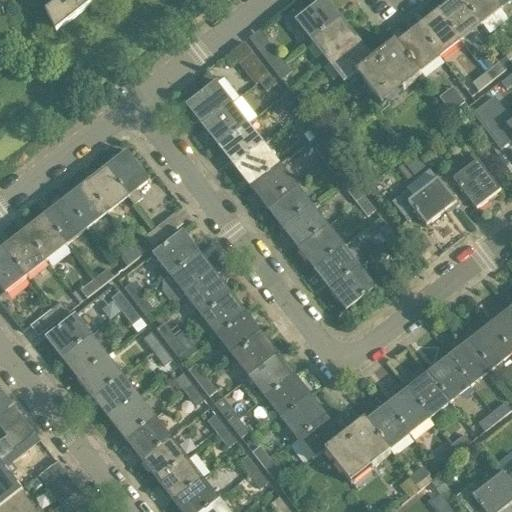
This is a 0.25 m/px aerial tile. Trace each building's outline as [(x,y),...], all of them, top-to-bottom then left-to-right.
[(60,0),(45,12),(55,32),(56,33),(97,0),(60,0)] [(311,43),(342,19),(326,0),(322,0),(295,22),(311,43)] [(461,42),(482,26),(461,0),(452,0),(437,12),(461,42)] [(461,0),(482,26),(502,10),(494,0),(461,0)] [(511,0),(494,0),(502,10),(511,1),(511,0)] [(440,58),(461,42),(437,12),(417,28),(440,58)] [(357,39),(342,19),(311,43),(327,64),(357,39)] [(420,75),(440,58),(417,28),(396,44),(419,75),(420,75)] [(357,39),(327,64),(343,84),(356,75),(374,60),(357,39)] [(258,51),(274,72),(284,64),(268,43),(258,51)] [(374,60),(356,75),(382,108),(422,77),(420,75),(419,75),(396,44),(395,43),(374,60)] [(243,63),(259,84),(270,76),(253,54),(243,63)] [(496,65),(488,55),(479,62),(487,73),(496,65)] [(485,74),(492,82),(505,72),(499,63),(496,65),(487,73),(485,74)] [(292,74),(284,64),(274,72),(281,82),(292,74)] [(478,93),(492,82),(485,74),(472,85),(478,93)] [(208,90),(215,84),(209,75),(201,81),(208,90)] [(277,85),(270,76),(259,84),(266,93),(277,85)] [(202,129),(233,105),(216,83),(215,84),(208,90),(185,107),(202,129)] [(306,114),(306,113),(315,107),(304,93),(296,100),(306,114)] [(444,106),(451,114),(465,104),(458,95),(444,106)] [(293,124),(302,117),(291,103),(283,110),(293,124)] [(202,129),(217,148),(248,124),(233,105),(202,129)] [(511,121),(506,114),(491,126),(507,147),(511,142),(511,121)] [(312,130),(302,117),(293,124),(304,136),(312,130)] [(264,145),(248,124),(217,148),(233,169),(264,145)] [(325,164),(333,157),(323,144),(315,151),(325,164)] [(233,169),(250,190),(281,166),(264,145),(233,169)] [(130,198),(129,199),(134,206),(143,200),(138,193),(150,183),(127,153),(106,168),(130,198)] [(343,171),(333,157),(325,164),(336,178),(343,171)] [(419,158),(416,160),(407,168),(414,177),(426,167),(419,158)] [(438,180),(459,207),(468,200),(477,211),(500,192),(477,162),(459,176),(453,169),(438,180)] [(296,186),(281,166),(250,190),(266,210),(296,186)] [(109,215),(129,199),(130,198),(106,168),(85,185),(109,215)] [(447,216),(459,207),(438,180),(438,181),(438,180),(414,199),(407,191),(392,203),(408,224),(417,216),(426,228),(445,213),(447,216)] [(85,185),(65,201),(88,231),(109,215),(85,185)] [(357,206),(366,199),(355,185),(347,191),(357,206)] [(266,210),(282,231),(312,207),(296,186),(266,210)] [(375,212),(366,199),(357,206),(367,218),(375,212)] [(68,247),(88,231),(65,201),(44,217),(68,247)] [(329,228),(312,207),(282,231),(299,252),(329,228)] [(155,230),(163,240),(183,225),(175,214),(155,230)] [(48,262),(68,247),(44,217),(24,232),(48,262)] [(389,246),(397,240),(386,226),(378,233),(389,246)] [(299,252),(314,272),(344,248),(329,228),(299,252)] [(144,239),(152,249),(163,240),(155,230),(144,239)] [(27,279),(48,262),(24,232),(3,249),(27,279)] [(169,277),(200,252),(184,232),(153,256),(169,277)] [(407,253),(397,240),(389,246),(399,260),(407,253)] [(361,269),(344,248),(314,272),(330,293),(361,269)] [(0,288),(6,295),(27,279),(3,249),(0,250),(0,288)] [(121,260),(127,268),(141,257),(135,249),(121,260)] [(216,273),(200,252),(169,277),(184,297),(216,273)] [(361,269),(330,293),(346,313),(376,289),(361,269)] [(94,281),(101,289),(114,279),(108,270),(94,281)] [(201,318),(232,294),(216,273),(184,297),(201,318)] [(81,291),(87,299),(101,289),(94,281),(81,291)] [(134,303),(143,297),(133,283),(124,290),(134,303)] [(122,313),(130,306),(120,293),(111,300),(122,313)] [(248,315),(232,294),(201,318),(217,339),(248,315)] [(154,310),(143,297),(134,303),(145,317),(154,310)] [(60,321),(69,313),(61,303),(52,310),(60,321)] [(141,320),(130,306),(122,313),(132,327),(141,320)] [(60,321),(52,310),(30,327),(38,338),(60,321)] [(511,356),(511,313),(510,310),(489,327),(511,356)] [(232,359),(263,335),(248,315),(217,339),(232,359)] [(76,316),(45,339),(61,360),(92,336),(76,316)] [(166,344),(175,338),(165,325),(156,331),(166,344)] [(492,373),(511,357),(511,356),(489,327),(468,343),(492,373)] [(162,348),(152,335),(143,341),(154,354),(162,348)] [(279,355),(263,335),(232,359),(248,379),(279,355)] [(108,357),(92,336),(61,360),(77,381),(108,357)] [(185,352),(175,338),(166,344),(177,358),(185,352)] [(471,389),(492,373),(468,343),(447,359),(471,389)] [(162,348),(154,354),(164,368),(173,361),(162,348)] [(264,400),(295,376),(279,355),(248,379),(264,400)] [(108,357),(77,381),(93,401),(124,378),(108,357)] [(451,405),(471,389),(447,359),(427,375),(451,405)] [(198,385),(207,379),(196,366),(188,372),(198,385)] [(430,421),(451,405),(427,375),(406,391),(430,421)] [(194,389),(184,376),(175,382),(185,395),(194,389)] [(311,396),(295,376),(264,400),(280,420),(311,396)] [(140,399),(124,378),(93,401),(110,423),(140,399)] [(217,392),(207,379),(198,385),(209,399),(217,392)] [(0,415),(12,406),(0,389),(0,415)] [(194,389),(185,395),(196,409),(204,402),(194,389)] [(410,437),(430,421),(406,391),(386,407),(410,437)] [(295,441),(327,417),(311,396),(280,420),(295,441)] [(125,442),(156,419),(140,399),(110,423),(125,442)] [(492,415),(498,423),(511,412),(505,404),(492,415)] [(230,426),(239,420),(228,407),(220,413),(230,426)] [(389,453),(410,437),(386,407),(366,422),(365,423),(389,453)] [(478,425),(485,434),(498,423),(492,415),(478,425)] [(226,430),(216,416),(207,423),(217,436),(226,430)] [(343,438),(327,417),(295,441),(312,463),(325,453),(324,452),(343,438)] [(0,461),(35,434),(22,418),(3,432),(7,437),(0,442),(0,461)] [(172,439),(156,419),(125,442),(141,463),(172,439)] [(249,434),(239,420),(230,426),(241,440),(249,434)] [(365,423),(366,422),(365,421),(343,438),(324,452),(325,453),(351,486),(391,455),(389,453),(365,423)] [(226,430),(217,436),(228,450),(236,444),(226,430)] [(457,455),(471,445),(464,436),(451,447),(457,455)] [(157,483),(188,460),(172,439),(141,463),(157,483)] [(444,466),(457,455),(451,447),(437,457),(444,466)] [(262,467),(270,460),(260,448),(252,454),(262,467)] [(249,477),(257,470),(247,458),(239,464),(249,477)] [(204,480),(188,460),(157,483),(173,504),(204,480)] [(281,475),(270,460),(262,467),(274,481),(281,475)] [(0,506),(22,489),(0,461),(0,506)] [(511,467),(503,475),(511,486),(511,467)] [(431,483),(432,482),(429,477),(430,476),(423,468),(410,479),(420,492),(431,483)] [(268,485),(257,470),(249,477),(261,491),(268,485)] [(48,490),(60,506),(79,491),(67,475),(48,490)] [(511,511),(511,510),(511,511),(511,510),(511,486),(503,475),(502,475),(479,493),(472,485),(457,497),(467,511),(511,511)] [(432,482),(431,483),(442,497),(449,491),(438,477),(432,482)] [(179,511),(205,511),(219,501),(204,480),(173,504),(179,511)] [(406,497),(416,489),(409,480),(399,488),(406,497)] [(22,491),(22,489),(0,506),(0,511),(37,511),(21,492),(22,491)] [(289,511),(279,499),(271,506),(276,511),(289,511)] [(228,511),(219,501),(205,511),(228,511)] [(76,511),(95,511),(88,503),(76,511)]
